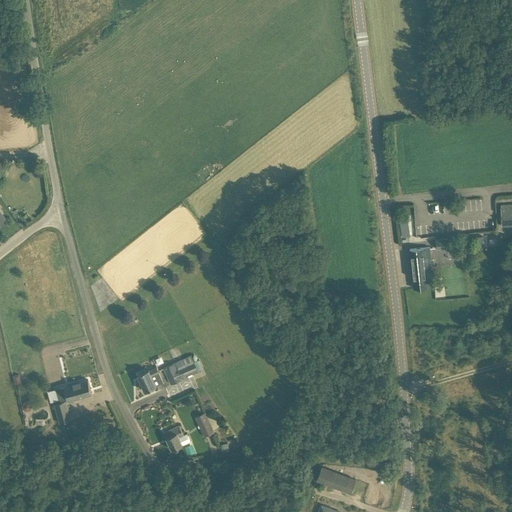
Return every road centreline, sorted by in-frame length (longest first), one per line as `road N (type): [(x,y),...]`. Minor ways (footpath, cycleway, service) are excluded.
road 1 (tertiary): [(403,511),(409,474),(398,323),(356,0)]
road 2 (unclassified): [(183,511),(107,373),(60,207)]
road 3 (track): [(159,472),(198,463),(351,461),(407,442)]
road 4 (unclassified): [(60,207),(28,0)]
